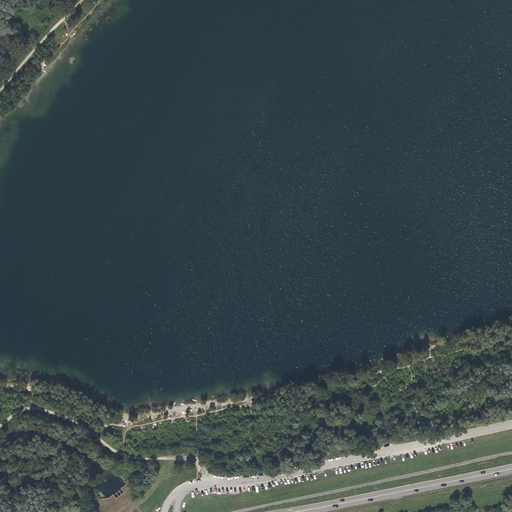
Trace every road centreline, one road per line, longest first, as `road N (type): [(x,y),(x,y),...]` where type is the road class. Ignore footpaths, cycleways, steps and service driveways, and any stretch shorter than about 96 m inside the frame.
road 1 (track): [(208,482),(193,459),(126,457),(51,413),(23,409),(0,427)]
road 2 (primary): [(511,468),(297,511)]
road 3 (track): [(0,90),(82,0)]
